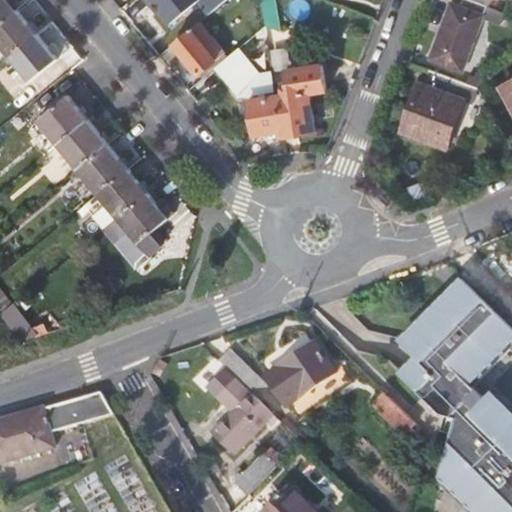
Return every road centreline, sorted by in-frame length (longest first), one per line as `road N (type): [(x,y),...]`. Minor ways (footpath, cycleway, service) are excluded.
road 1 (residential): [(75,0),(238,199),(274,215)]
road 2 (residential): [(295,269),(227,313),(110,356)]
road 3 (residential): [(334,190),(406,0)]
road 4 (residential): [(110,356),(201,511)]
road 5 (residential): [(358,239),(406,241),(511,203)]
